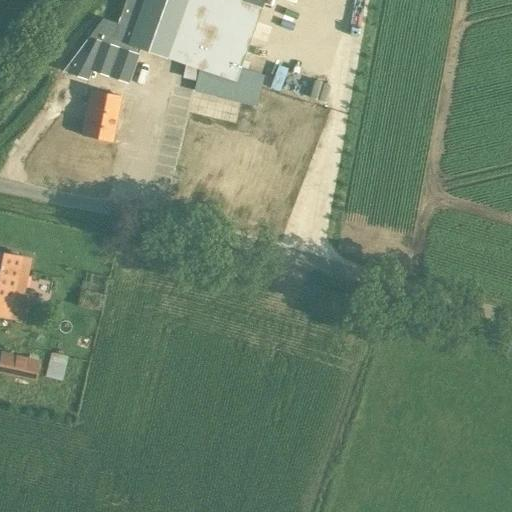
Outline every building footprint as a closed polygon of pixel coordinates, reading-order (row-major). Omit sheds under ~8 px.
[(124,0),(117,24),(102,19),(63,72),(87,80),(90,71),(128,84),(138,54),(137,54),(138,49),(199,69),(193,94),(256,108),(264,75),(239,67),(260,0),(124,0)] [(111,142),(120,97),(91,91),(81,136),(111,142)] [(8,254),(0,252),(0,316),(23,322),(28,300),(21,298),(29,260),(22,258),(18,257),(18,252),(11,251),(8,254)] [(99,319),(104,295),(80,290),(75,313),(99,319)] [(0,373),(35,381),(40,360),(0,352),(0,353),(0,373)] [(61,381),(67,356),(50,352),(44,377),(61,381)]
